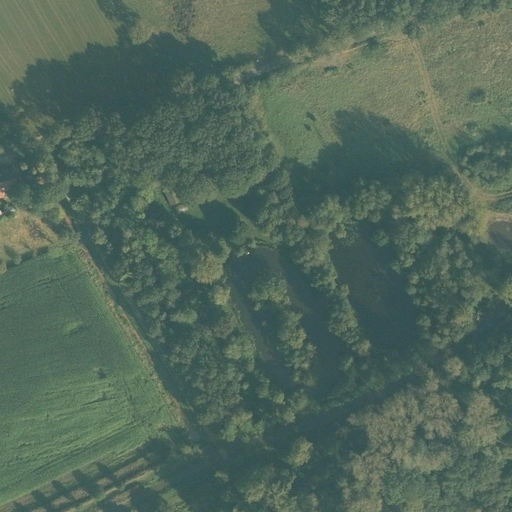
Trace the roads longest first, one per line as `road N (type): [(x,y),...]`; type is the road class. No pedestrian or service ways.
road 1 (tertiary): [(471,0),(43,140)]
road 2 (track): [(43,140),(64,193),(214,443)]
road 3 (track): [(229,465),(331,428),(423,382),(511,317)]
road 4 (track): [(218,85),(281,205),(315,228),(328,218)]
